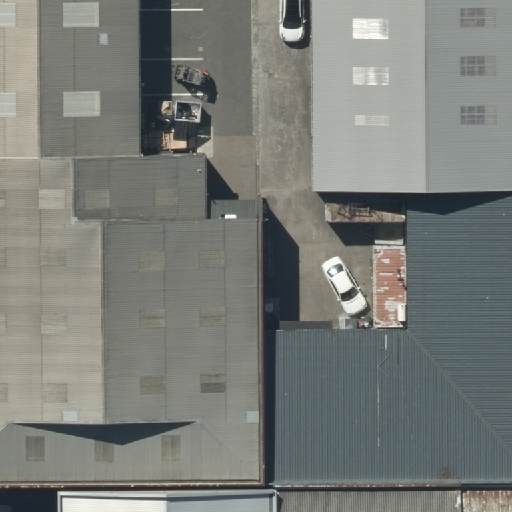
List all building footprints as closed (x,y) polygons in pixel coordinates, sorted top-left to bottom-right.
[(136,0),(0,0),(0,439),(249,440),(249,294),(249,105),(136,105),(136,0)] [(511,165),(511,0),(304,0),(309,172),(402,161),(511,165)] [(249,294),(249,440),(511,439),(511,165),(402,161),(401,295),(249,294)] [(248,511),(249,440),(43,440),(43,511),(248,511)] [(511,511),(511,440),(249,440),(248,511),(511,511)]
